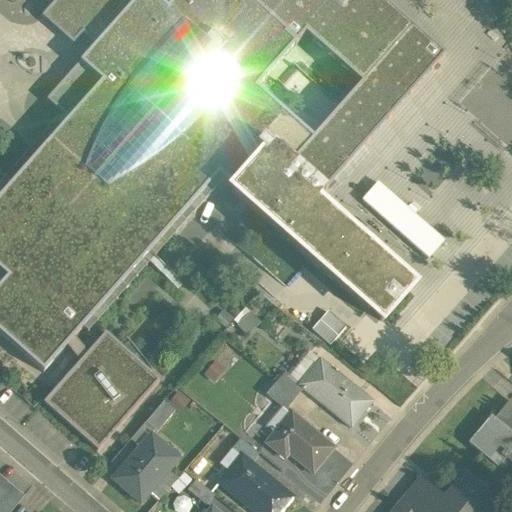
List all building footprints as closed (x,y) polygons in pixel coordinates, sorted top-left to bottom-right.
[(57,0),(41,19),(72,47),(82,36),(94,47),(79,65),(46,102),(67,121),(10,185),(0,176),(0,273),(6,279),(0,286),(0,336),(43,374),(66,348),(79,364),(43,404),(97,453),(159,383),(105,334),(87,355),(74,339),(218,175),(234,189),(232,192),(382,322),(412,288),(315,203),(324,192),(444,57),(380,0),(348,0),(340,9),(330,0),(57,0)] [(245,308),(231,321),(245,336),(259,324),(245,308)] [(327,313),(311,331),(329,347),(345,329),(327,313)] [(300,387),(285,376),(277,385),(294,399),(302,389),(300,387)] [(339,377),(328,391),(310,376),(300,387),(302,389),(351,429),(372,404),(339,377)] [(294,399),(277,385),(269,395),(285,409),(294,399)] [(511,403),(495,422),(492,419),(470,445),(498,468),(506,459),(511,464),(511,403)] [(164,405),(147,424),(158,435),(175,415),(164,405)] [(335,450),(292,414),(266,444),(282,457),(286,452),(314,475),(335,450)] [(179,460),(152,436),(113,481),(140,505),(179,460)] [(258,454),(242,441),(233,451),(241,457),(242,455),(251,463),(258,454)] [(251,463),(242,455),(241,457),(219,483),(253,511),(282,511),(294,499),(251,463)] [(511,464),(506,459),(498,468),(503,470),(511,464)] [(9,511),(24,495),(0,475),(0,507),(5,511),(9,511)] [(488,511),(497,502),(465,476),(445,500),(420,480),(397,508),(399,510),(396,511),(488,511)] [(215,496),(196,481),(187,492),(206,507),(215,496)]
